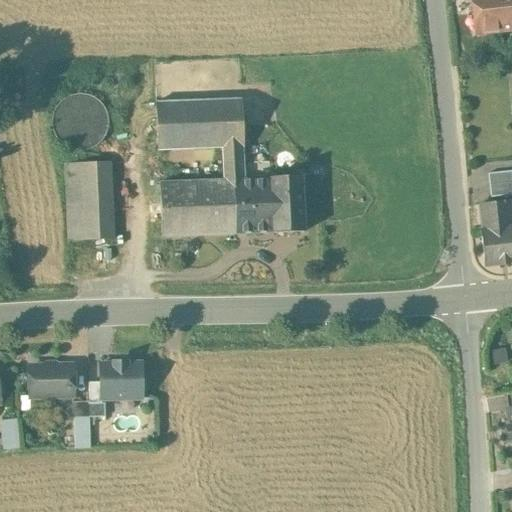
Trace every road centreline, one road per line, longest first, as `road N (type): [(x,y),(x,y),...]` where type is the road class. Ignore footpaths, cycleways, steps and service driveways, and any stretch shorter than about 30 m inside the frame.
road 1 (tertiary): [(465,301),(0,320)]
road 2 (residential): [(465,301),(434,0)]
road 3 (residential): [(482,511),(465,301)]
